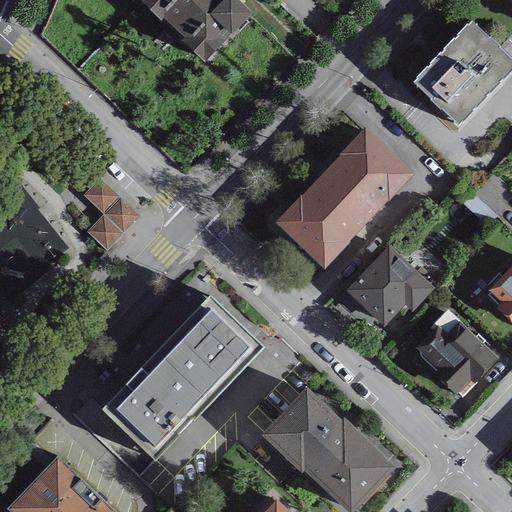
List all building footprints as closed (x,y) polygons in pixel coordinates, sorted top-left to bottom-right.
[(252,18),(232,0),(145,0),(139,7),(206,69),(252,18)] [(511,73),(511,64),(472,26),(414,84),(458,128),(511,73)] [(413,179),(365,131),(275,227),(324,274),(413,179)] [(141,217),(100,178),(83,196),(104,215),(86,233),(106,252),(141,217)] [(434,292),(388,250),(345,296),(383,331),(405,308),(412,315),(434,292)] [(511,277),(488,295),(498,308),(494,310),(511,326),(511,277)] [(264,353),(209,302),(104,413),(157,463),(264,353)] [(499,363),(449,315),(415,350),(464,399),(499,363)] [(341,426),(306,392),(261,439),(301,478),(304,475),(342,511),(357,511),(397,472),(345,422),(341,426)] [(111,511),(57,461),(9,511),(111,511)]
